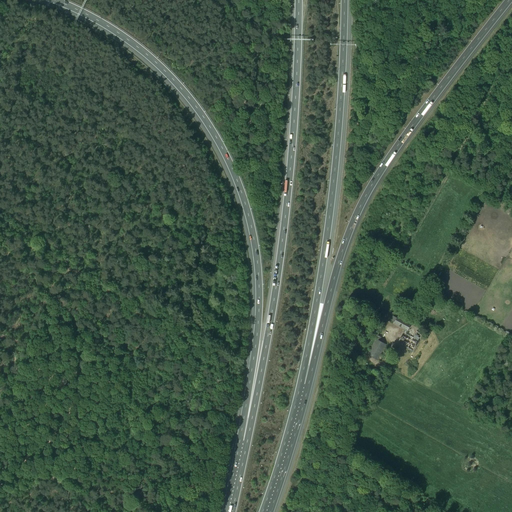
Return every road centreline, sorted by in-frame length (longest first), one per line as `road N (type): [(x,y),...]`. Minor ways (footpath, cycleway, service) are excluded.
road 1 (motorway): [(51,0),(109,28),(170,77),(206,122),(238,187),(258,296),(235,476)]
road 2 (motorway): [(298,0),(286,207),(235,476)]
road 3 (motorway): [(300,401),(368,191),(510,0)]
road 4 (track): [(82,511),(85,484),(142,412),(178,382),(186,349),(0,220)]
road 5 (motorway): [(300,401),(333,194),(344,0)]
road 6 (track): [(511,135),(426,288),(393,309),(387,321),(395,344)]
road 7 (unclassified): [(431,511),(341,447),(395,344)]
road 8 (track): [(69,267),(42,302),(0,395)]
